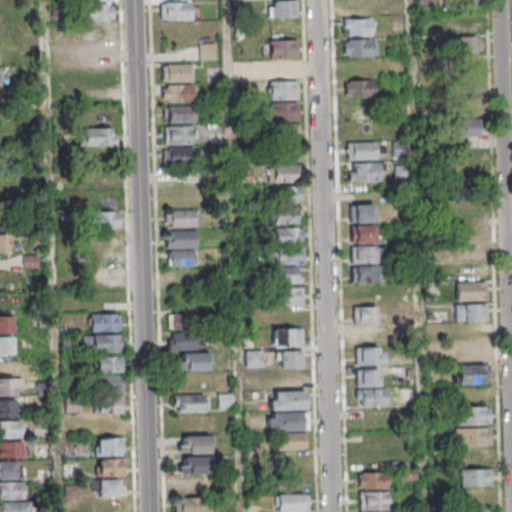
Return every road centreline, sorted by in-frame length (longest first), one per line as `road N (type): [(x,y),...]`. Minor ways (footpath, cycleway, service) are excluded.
road 1 (residential): [(336,511),(321,0)]
road 2 (tertiary): [(153,511),(138,0)]
road 3 (residential): [(511,174),(507,0)]
